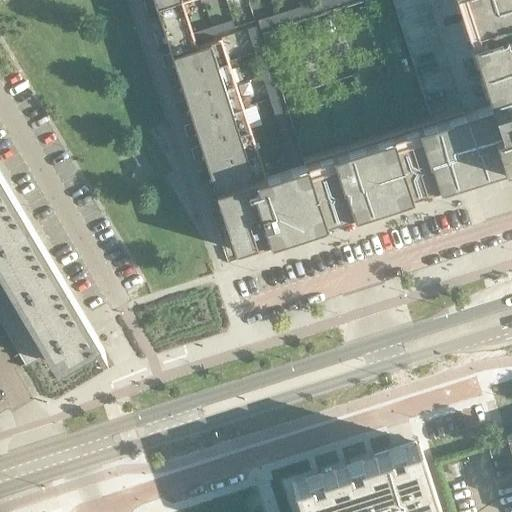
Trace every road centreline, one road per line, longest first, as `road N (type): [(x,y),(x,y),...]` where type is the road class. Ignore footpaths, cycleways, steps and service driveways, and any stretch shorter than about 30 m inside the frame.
road 1 (tertiary): [(382,339),(57,444)]
road 2 (tertiary): [(74,467),(392,366)]
road 3 (unclassified): [(118,303),(0,98)]
road 4 (unclassified): [(511,224),(360,276)]
road 5 (tertiary): [(511,299),(382,339)]
road 6 (unclassified): [(360,276),(236,315)]
road 7 (tertiary): [(392,366),(511,329)]
